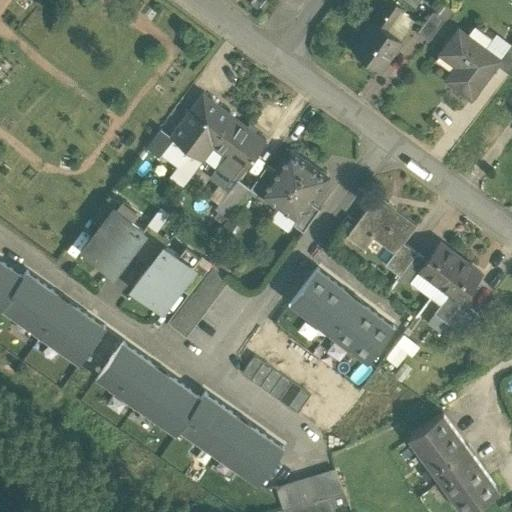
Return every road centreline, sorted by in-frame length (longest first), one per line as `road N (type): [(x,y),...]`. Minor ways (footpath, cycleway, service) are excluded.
road 1 (residential): [(389,139),(240,323),(191,370),(226,380),(310,437)]
road 2 (residential): [(511,231),(389,139)]
road 3 (residential): [(389,139),(278,58)]
